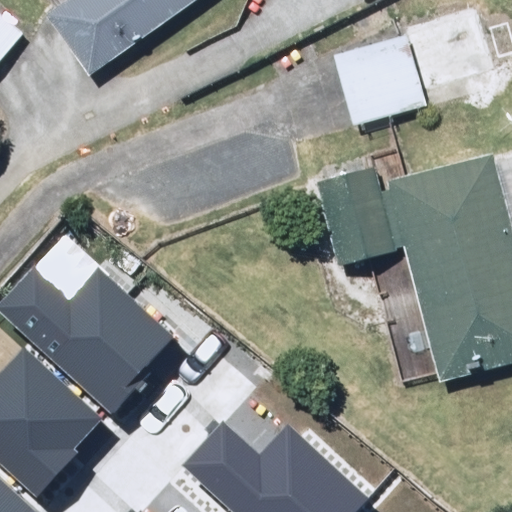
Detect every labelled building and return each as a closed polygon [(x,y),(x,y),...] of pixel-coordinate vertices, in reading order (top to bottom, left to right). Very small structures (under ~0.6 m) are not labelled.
[(69,0),(40,23),(87,80),(185,0),(69,0)] [(398,33),(414,87),(487,65),(472,12),(398,33)] [(0,32),(0,57),(12,43),(0,32)] [(511,360),(511,258),(484,159),(373,191),(428,384),(511,360)] [(0,298),(0,301),(126,416),(202,333),(109,248),(83,276),(49,245),(0,298)] [(0,459),(48,503),(124,420),(31,335),(5,363),(0,358),(0,459)] [(186,468),(232,511),(357,511),(365,504),(284,428),(258,455),(226,426),(186,468)] [(0,484),(0,511),(22,511),(26,509),(0,484)]
